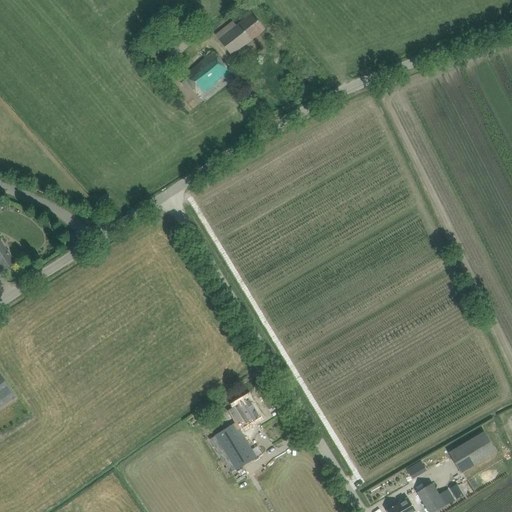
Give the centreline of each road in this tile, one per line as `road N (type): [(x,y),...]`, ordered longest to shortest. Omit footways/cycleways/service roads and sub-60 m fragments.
road 1 (unclassified): [(173,201),(348,89),(511,31)]
road 2 (unclassified): [(359,511),(173,201)]
